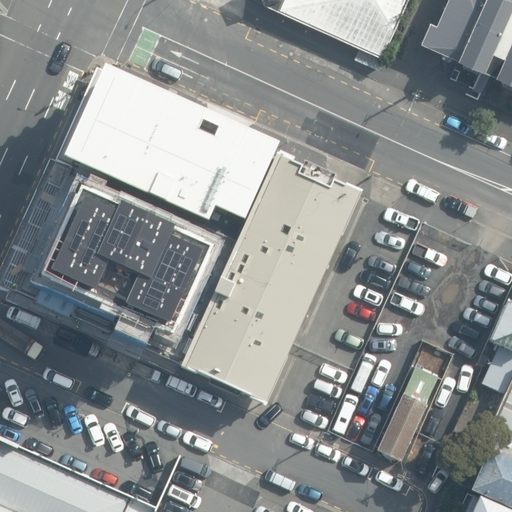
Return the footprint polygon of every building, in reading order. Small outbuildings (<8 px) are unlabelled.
[(402,0),(279,0),(277,7),(379,53),(402,0)] [(511,0),(440,0),(421,43),(511,85),(511,0)] [(278,152),(110,76),(71,162),(240,238),(277,155),(278,152)] [(277,155),(240,238),(183,363),(267,401),(362,191),(334,179),(336,175),(303,160),(300,166),(277,155)] [(240,238),(71,162),(14,287),(183,363),(240,238)] [(418,225),(401,268),(420,275),(434,281),(450,238),(418,225)] [(401,268),(389,299),(408,306),(420,275),(401,268)] [(511,279),(488,335),(500,340),(482,381),(505,390),(511,374),(511,279)] [(408,325),(414,309),(408,306),(389,299),(355,387),(398,403),(412,367),(426,332),(408,325)] [(488,320),(452,302),(441,325),(476,343),(488,320)] [(416,369),(376,455),(400,466),(427,408),(425,407),(438,379),(416,369)] [(511,387),(489,441),(511,451),(511,387)] [(150,511),(153,504),(0,435),(0,511),(150,511)] [(511,455),(489,445),(469,488),(511,507),(511,455)] [(511,511),(511,509),(478,494),(470,511),(511,511)]
